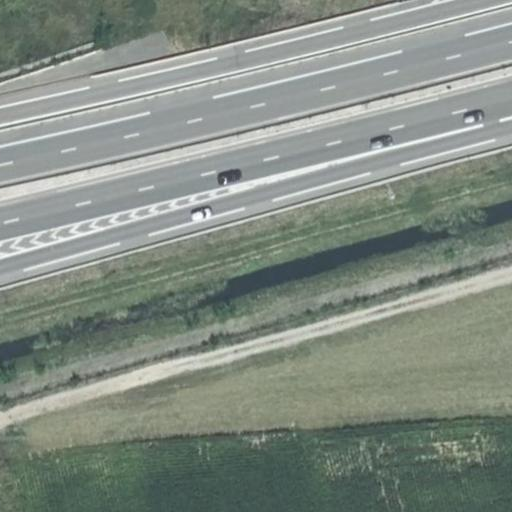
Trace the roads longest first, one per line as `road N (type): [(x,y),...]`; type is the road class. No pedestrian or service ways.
road 1 (track): [(0,418),(511,270)]
road 2 (trunk): [(0,264),(511,124)]
road 3 (trunk): [(0,224),(511,99)]
road 4 (trunk): [(511,44),(0,164)]
road 5 (trunk): [(493,0),(0,117)]
